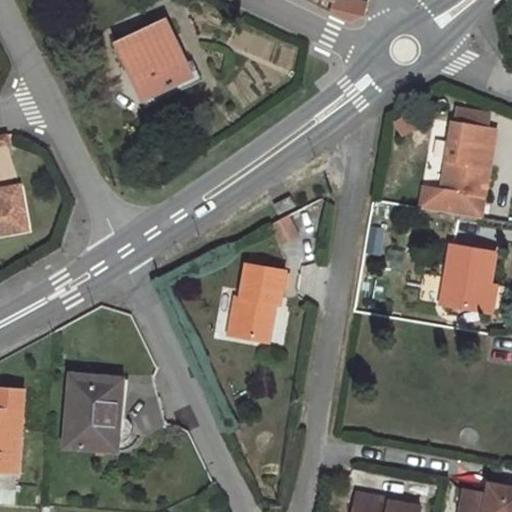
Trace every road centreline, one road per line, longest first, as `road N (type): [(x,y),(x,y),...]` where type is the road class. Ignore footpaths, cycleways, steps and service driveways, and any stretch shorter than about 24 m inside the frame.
road 1 (residential): [(334,108),(354,154),(290,511)]
road 2 (unclassified): [(121,250),(247,511)]
road 3 (secondary): [(121,250),(334,108)]
road 4 (unclassified): [(235,0),(402,53)]
road 5 (unclassified): [(45,107),(121,250)]
road 6 (secondary): [(0,322),(121,250)]
